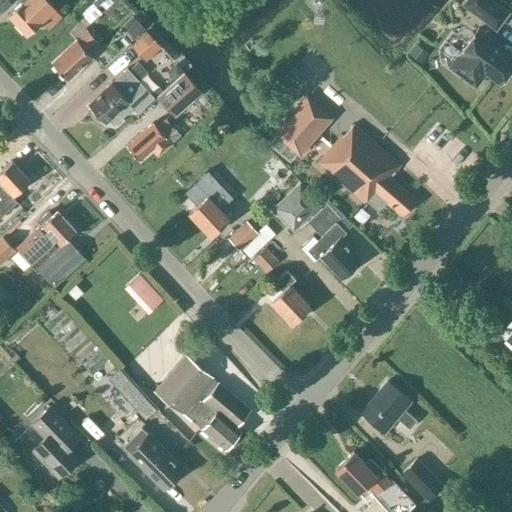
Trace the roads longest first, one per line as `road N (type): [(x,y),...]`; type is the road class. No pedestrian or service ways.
road 1 (unclassified): [(305,405),(0,80)]
road 2 (tertiary): [(305,405),(511,152)]
road 3 (tertiary): [(213,511),(305,405)]
